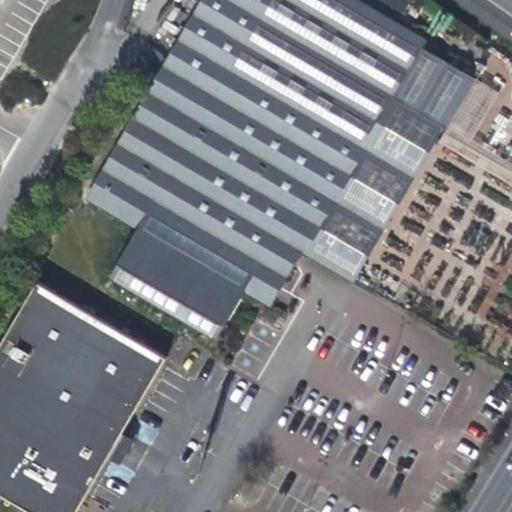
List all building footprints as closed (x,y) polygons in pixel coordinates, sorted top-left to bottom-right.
[(197,0),(174,40),(330,134),(356,150),(313,221),(296,251),(350,283),(470,79),(336,0),(197,0)] [(330,134),(174,40),(82,197),(133,227),(104,277),(210,339),(239,290),(252,297),(270,268),(281,276),(296,251),(313,221),(356,150),(330,134)] [(469,146),(497,91),(474,79),(446,134),(469,146)] [(273,290),(281,276),(270,268),(252,297),(264,305),(273,290)] [(34,288),(0,347),(0,384),(116,447),(165,361),(34,288)] [(0,384),(0,493),(32,511),(78,511),(94,486),(116,447),(0,384)]
